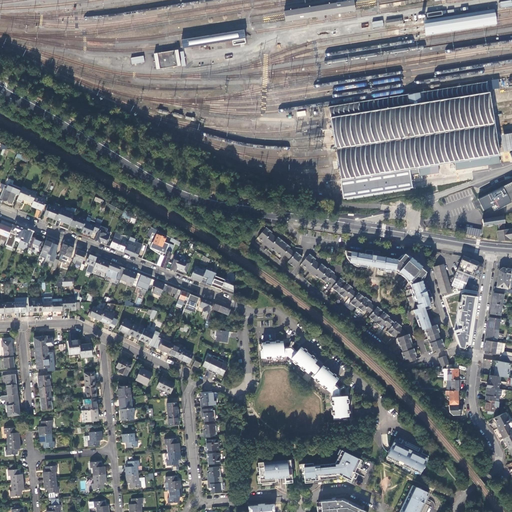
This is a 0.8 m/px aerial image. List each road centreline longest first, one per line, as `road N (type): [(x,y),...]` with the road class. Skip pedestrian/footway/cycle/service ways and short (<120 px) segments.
road 1 (tertiary): [(0,88),(172,188),(280,214)]
road 2 (residential): [(249,312),(0,206)]
road 3 (tertiary): [(280,214),(492,250)]
road 4 (residential): [(249,312),(272,310),(380,403),(382,428),(398,426)]
road 5 (residential): [(455,349),(428,267),(413,254),(316,242)]
road 6 (residential): [(292,273),(407,363),(455,349)]
road 7 (residential): [(383,511),(353,491),(197,502)]
road 8 (residential): [(476,355),(473,408),(498,464),(453,511)]
road 9 (residential): [(33,454),(114,446),(119,511)]
road 10 (residential): [(192,376),(227,391),(247,386),(249,312)]
road 11 (residential): [(192,376),(197,502)]
